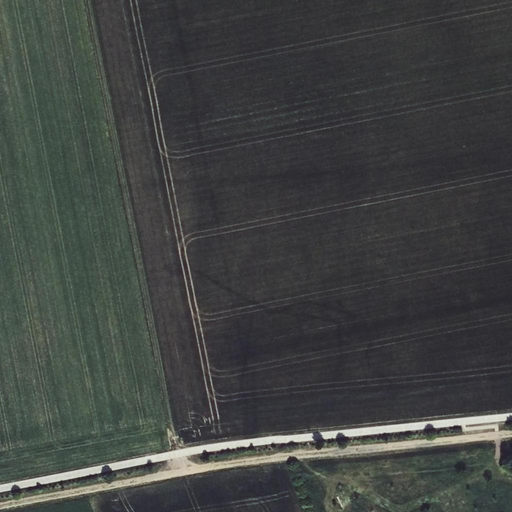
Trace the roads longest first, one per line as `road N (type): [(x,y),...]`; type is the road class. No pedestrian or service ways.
road 1 (track): [(184,472),(90,0)]
road 2 (track): [(511,433),(184,472)]
road 3 (track): [(0,506),(184,472)]
